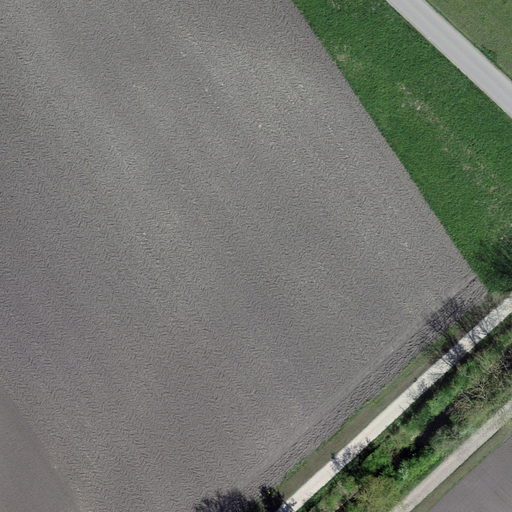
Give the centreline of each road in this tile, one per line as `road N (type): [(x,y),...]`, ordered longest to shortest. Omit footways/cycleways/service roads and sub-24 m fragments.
road 1 (track): [(511,295),(280,511)]
road 2 (track): [(394,511),(511,404)]
road 3 (unclassified): [(511,103),(398,0)]
